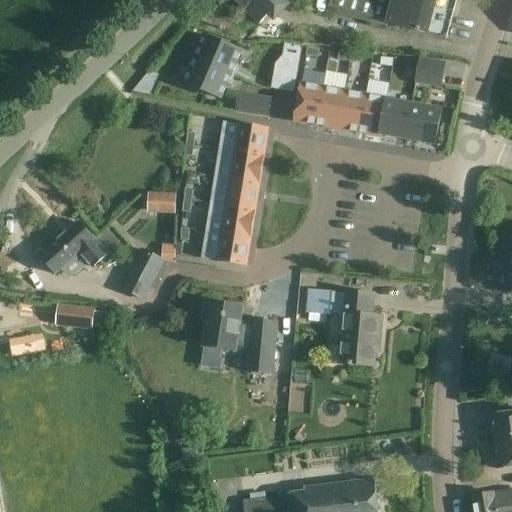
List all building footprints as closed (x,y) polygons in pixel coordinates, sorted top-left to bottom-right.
[(232,0),(260,25),(283,0),(232,0)] [(387,23),(447,39),(457,0),(391,0),(391,3),(380,0),(324,0),(322,11),(386,28),(387,23)] [(205,37),(194,61),(235,78),(239,68),(235,67),(241,52),(205,37)] [(283,57),(276,66),(297,70),(301,48),(285,45),(283,57)] [(307,49),(306,58),(318,59),(319,51),(307,49)] [(351,55),(339,53),(338,61),(350,63),(351,55)] [(363,56),(351,55),(350,63),(362,64),(363,56)] [(393,60),(381,58),(380,66),(392,68),(393,60)] [(446,64),(421,59),(416,84),(441,88),(446,64)] [(235,78),(194,61),(184,85),(221,100),(227,86),(231,87),(235,78)] [(325,89),(301,85),(295,122),(319,126),(325,89)] [(348,93),(325,89),(319,126),(342,131),(348,93)] [(372,98),(348,93),(342,131),(365,135),(372,98)] [(268,117),(271,100),(239,95),(237,113),(268,117)] [(388,100),(372,98),(365,135),(381,138),(381,136),(389,137),(395,103),(388,101),(388,100)] [(418,107),(395,103),(389,137),(412,141),(418,107)] [(442,111),(418,107),(412,141),(436,145),(442,111)] [(269,130),(224,123),(219,150),(264,158),(269,130)] [(196,135),(188,134),(187,146),(194,147),(196,135)] [(194,147),(187,146),(185,158),(193,159),(194,147)] [(264,158),(219,150),(215,178),(260,185),(264,158)] [(260,185),(215,178),(210,205),(256,212),(260,185)] [(194,190),(186,189),(184,201),(192,202),(194,190)] [(175,198),(148,197),(147,211),(174,212),(175,198)] [(192,202),(184,201),(183,213),(191,214),(192,202)] [(256,212),(210,205),(206,233),(251,240),(256,212)] [(39,260),(55,276),(80,254),(93,268),(108,255),(79,223),(59,242),(52,242),(46,247),(47,253),(39,260)] [(190,230),(182,230),(181,242),(189,242),(190,230)] [(251,240),(206,233),(202,260),(217,262),(217,263),(247,268),(251,240)] [(145,301),(165,262),(141,249),(121,289),(145,301)] [(342,364),(373,367),(374,351),(378,351),(381,319),(371,318),(373,297),(348,295),(333,294),(331,315),(346,316),(342,364)] [(242,309),(207,304),(204,321),(208,322),(204,348),(206,348),(205,354),(221,357),(222,350),(236,352),(236,350),(249,352),(247,373),(274,375),(278,324),(251,322),(251,326),(240,325),(242,309)] [(58,305),(55,326),(93,331),(95,309),(58,305)] [(511,413),(490,417),(498,470),(511,468),(511,413)] [(243,501),(244,511),(378,511),(375,480),(305,489),(306,493),(292,495),(292,496),(288,496),(288,495),(243,501)] [(511,511),(511,490),(474,498),(476,511),(511,511)]
